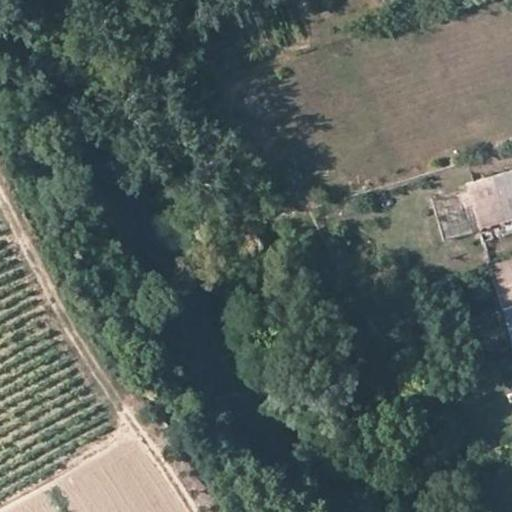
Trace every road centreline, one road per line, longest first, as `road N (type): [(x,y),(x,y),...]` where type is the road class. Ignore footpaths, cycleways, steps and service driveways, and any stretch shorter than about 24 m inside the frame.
road 1 (track): [(0,197),(131,430)]
road 2 (track): [(0,501),(131,430)]
